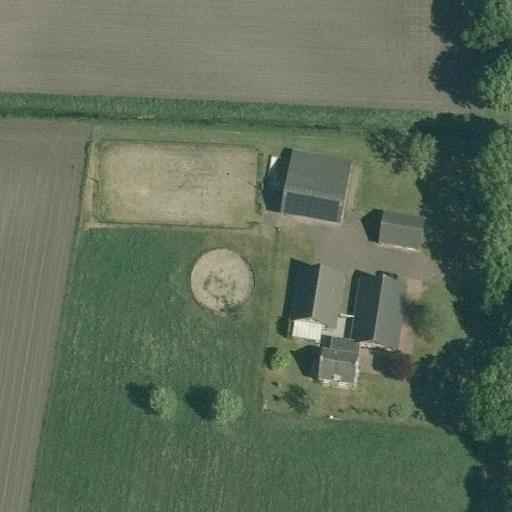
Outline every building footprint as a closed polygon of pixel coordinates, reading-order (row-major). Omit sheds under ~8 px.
[(303,212),(305,212),(305,211),(314,158),(292,154),(282,207),(303,211),(303,212)] [(338,162),(332,191),(346,194),(351,165),(338,162)] [(384,217),(379,245),(419,251),(423,223),(384,217)] [(167,240),(189,237),(187,224),(165,228),(167,240)] [(291,321),(333,328),(341,279),(300,272),(291,321)] [(318,383),(354,388),(358,361),(357,360),(359,346),(395,352),(405,290),(361,282),(351,345),(330,341),(328,356),(322,355),(318,383)]
